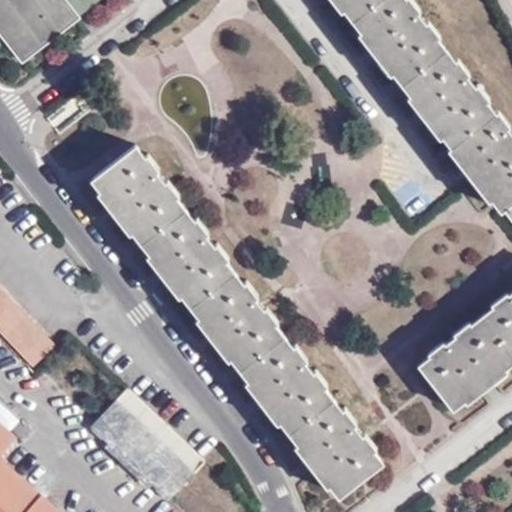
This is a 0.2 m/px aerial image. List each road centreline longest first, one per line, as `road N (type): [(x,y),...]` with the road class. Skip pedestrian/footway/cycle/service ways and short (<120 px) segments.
road 1 (residential): [(0,127),(142,310),(283,511)]
road 2 (unknown): [(356,511),(511,396)]
